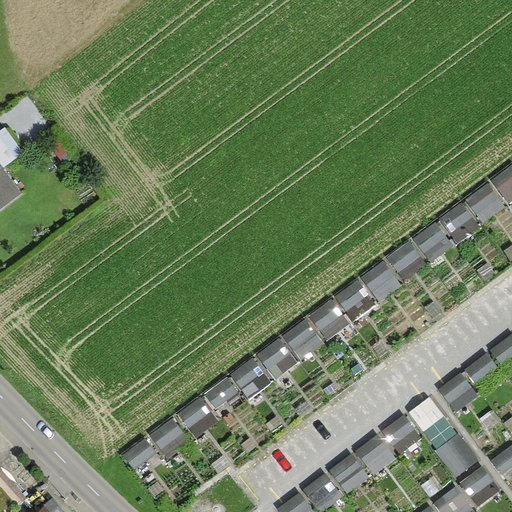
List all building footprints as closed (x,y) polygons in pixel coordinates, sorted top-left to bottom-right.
[(0,161),(5,171),(27,158),(12,132),(0,138),(0,161)] [(1,168),(0,168),(0,208),(20,194),(1,168)] [(511,169),(281,338),(299,363),(511,208),(511,169)] [(282,342),(257,360),(275,385),(300,367),(282,342)] [(253,402),(274,387),(255,362),(234,377),(253,402)] [(442,390),(455,412),(479,398),(466,376),(442,390)] [(196,441),(222,426),(215,413),(245,396),(236,381),(180,413),(196,441)] [(435,397),(412,411),(458,480),(480,466),(435,397)] [(399,454),(422,441),(410,420),(387,433),(399,454)] [(171,461),(193,443),(176,421),(154,438),(171,461)] [(377,478),(400,460),(382,437),(359,454),(377,478)] [(511,447),(493,462),(507,479),(511,475),(511,447)] [(0,468),(0,511),(13,511),(27,500),(0,468)] [(479,510),(504,494),(487,469),(463,486),(479,510)] [(336,482),(310,488),(316,511),(342,505),(336,482)] [(436,504),(442,511),(476,511),(459,487),(436,504)] [(282,511),(315,511),(303,496),(282,511)] [(64,511),(55,500),(41,511),(64,511)]
